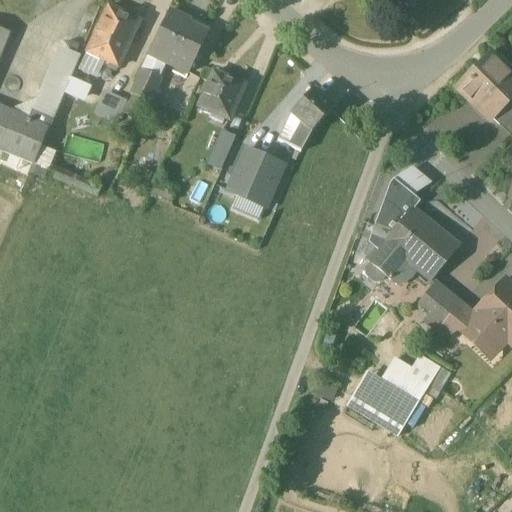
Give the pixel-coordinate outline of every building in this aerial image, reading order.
[(190,22),(170,11),(149,53),(188,75),(208,35),(188,24),(190,22)] [(121,19),(106,12),(86,53),(100,60),(118,68),(140,23),(123,14),(121,19)] [(0,56),(9,35),(0,31),(0,56)] [(100,60),(87,54),(80,68),(82,73),(88,76),(93,74),(100,60)] [(7,113),(0,109),(0,152),(33,166),(77,62),(61,55),(40,103),(36,101),(7,113)] [(511,78),(490,56),(477,70),(477,75),(473,79),(467,79),(457,90),(473,106),(476,106),(477,105),(490,118),(488,121),(489,122),(491,120),(511,99),(511,78)] [(161,79),(143,69),(131,93),(150,103),(161,79)] [(244,86),(212,72),(197,108),(228,121),(244,86)] [(105,90),(94,114),(119,126),(130,102),(105,90)] [(313,90),(290,115),(300,124),(311,134),(334,109),(313,90)] [(511,99),(491,120),(500,128),(501,128),(511,116),(511,99)] [(271,160),(294,170),(301,153),(288,146),(300,124),(290,115),(271,160)] [(511,116),(501,128),(510,137),(511,134),(511,116)] [(300,124),(288,146),(301,153),(311,134),(300,124)] [(206,165),(221,171),(235,137),(220,131),(206,165)] [(71,136),(67,154),(102,160),(105,143),(71,136)] [(284,169),(245,152),(227,193),(266,209),(284,169)] [(368,242),(376,252),(413,211),(419,204),(390,177),(368,242)] [(413,211),(376,252),(367,263),(371,266),(364,275),(377,286),(385,277),(396,287),(419,272),(430,283),(458,248),(413,211)] [(472,316),(461,328),(462,329),(488,354),(502,339),(511,347),(511,288),(505,282),(472,316)] [(436,285),(419,305),(432,315),(448,295),(436,285)] [(448,295),(432,315),(443,324),(461,305),(448,295)] [(443,324),(436,331),(444,339),(462,329),(461,328),(472,316),(461,305),(443,324)] [(419,359),(411,371),(396,362),(384,381),(401,391),(392,405),(409,416),(438,369),(419,359)] [(396,437),(409,416),(392,405),(401,391),(384,381),(366,370),(344,406),(396,437)]
